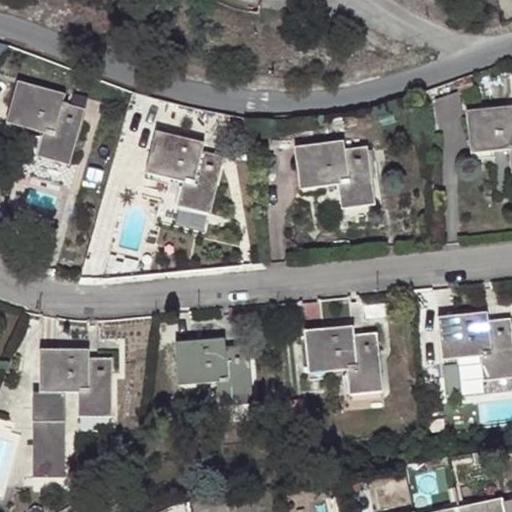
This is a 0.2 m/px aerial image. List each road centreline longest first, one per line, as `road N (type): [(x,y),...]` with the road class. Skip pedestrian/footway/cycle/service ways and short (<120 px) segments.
road 1 (tertiary): [(511,43),(375,91),(260,103),(148,81),(0,26)]
road 2 (residential): [(511,261),(122,302),(60,297),(0,268)]
